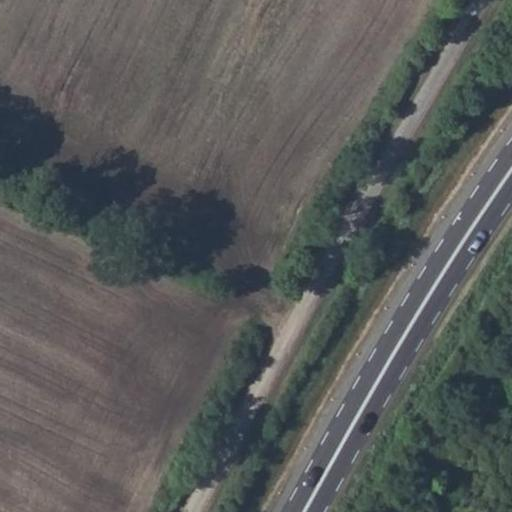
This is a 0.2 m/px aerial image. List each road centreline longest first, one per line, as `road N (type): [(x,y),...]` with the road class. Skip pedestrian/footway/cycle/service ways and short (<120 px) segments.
road 1 (unclassified): [(189,511),(481,0)]
road 2 (primary): [(304,511),(380,374),(511,169)]
